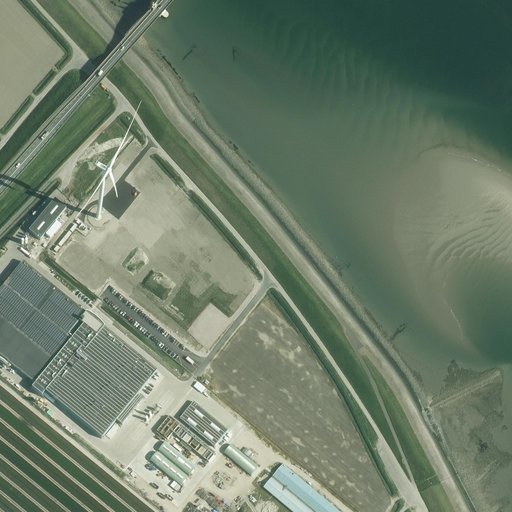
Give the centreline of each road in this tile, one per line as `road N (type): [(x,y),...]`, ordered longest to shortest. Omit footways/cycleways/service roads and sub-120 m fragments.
road 1 (unclassified): [(415,498),(276,285),(79,55)]
road 2 (primary): [(0,186),(165,0)]
road 3 (unclassified): [(0,147),(79,55)]
